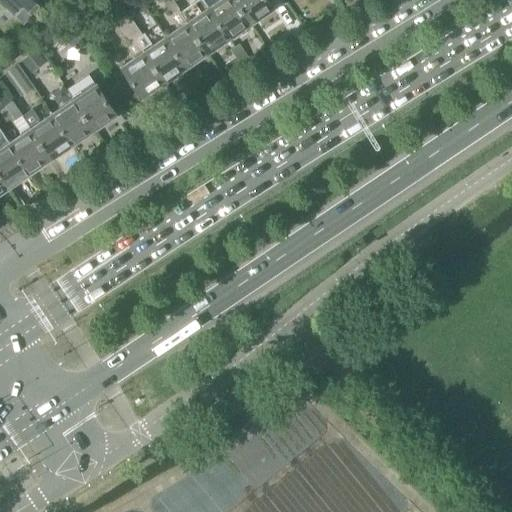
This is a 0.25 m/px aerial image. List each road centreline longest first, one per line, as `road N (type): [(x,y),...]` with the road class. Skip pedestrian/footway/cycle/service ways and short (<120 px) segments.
road 1 (primary): [(511,23),(197,217),(5,347)]
road 2 (unclassified): [(86,468),(511,158)]
road 3 (tertiary): [(441,0),(0,275)]
road 4 (motorway): [(147,348),(511,101)]
